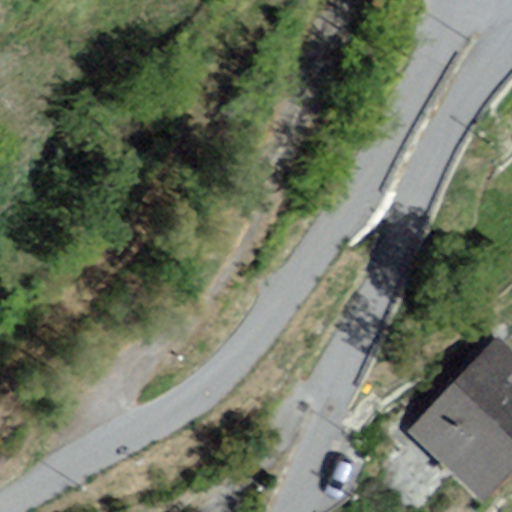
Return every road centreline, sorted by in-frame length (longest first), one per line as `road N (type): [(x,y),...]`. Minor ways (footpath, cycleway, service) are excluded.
road 1 (residential): [(489,0),(374,221),(218,396),(27,511)]
road 2 (residential): [(291,511),(511,56)]
